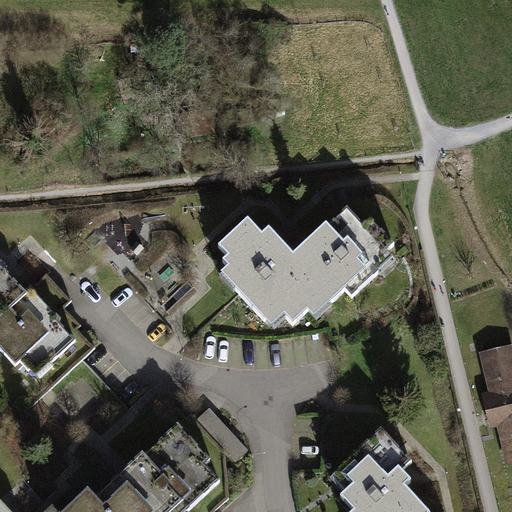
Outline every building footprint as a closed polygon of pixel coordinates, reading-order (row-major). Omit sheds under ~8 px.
[(198,111),(179,115),(185,138),(203,133),(198,111)] [(252,220),(222,249),(237,265),(226,275),(277,328),(288,318),(298,328),(313,313),(320,321),(349,293),(356,300),(399,259),(349,207),(299,255),(274,229),(267,236),(252,220)] [(0,271),(0,362),(9,372),(54,331),(0,271)] [(511,463),(511,346),(477,354),(502,466),(511,463)] [(230,432),(218,439),(234,466),(246,459),(230,432)] [(351,511),(417,511),(389,482),(406,467),(375,434),(323,482),(351,511)] [(10,511),(0,502),(0,511),(175,511),(212,473),(171,436),(144,465),(135,456),(88,506),(76,495),(60,511),(10,511)]
